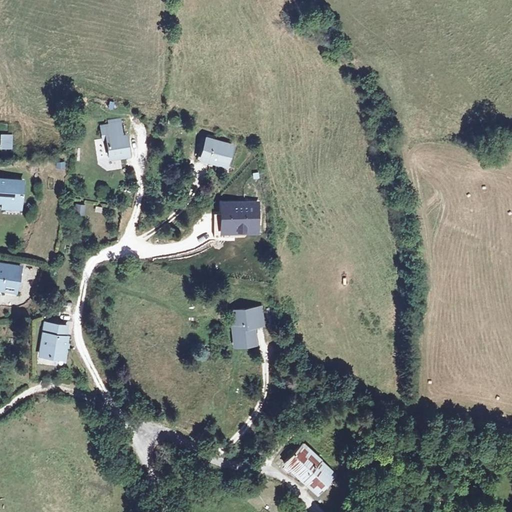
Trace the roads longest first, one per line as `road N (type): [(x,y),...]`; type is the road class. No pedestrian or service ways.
road 1 (track): [(144,433),(170,435),(224,465),(268,469),(318,511)]
road 2 (unclassified): [(0,413),(34,391),(59,389),(144,433)]
